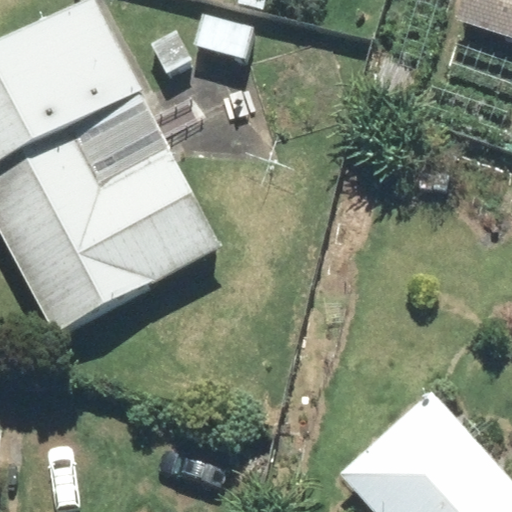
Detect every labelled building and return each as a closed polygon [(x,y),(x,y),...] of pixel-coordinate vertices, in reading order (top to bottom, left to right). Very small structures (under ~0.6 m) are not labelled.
[(511,0),(478,0),(470,28),(511,41),(511,0)] [(156,97),(106,2),(0,57),(0,209),(67,338),(233,252),(153,99),(156,97)] [(268,33),(209,20),(201,54),(260,68),(268,33)] [(511,511),(511,473),(444,397),(350,480),(379,511),(511,511)] [(0,439),(0,511),(12,511),(20,442),(0,439)]
